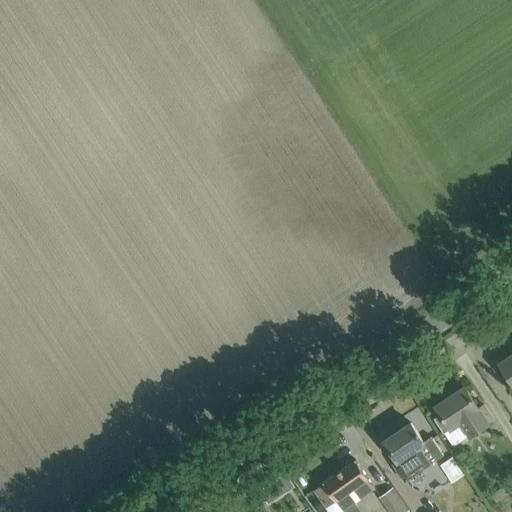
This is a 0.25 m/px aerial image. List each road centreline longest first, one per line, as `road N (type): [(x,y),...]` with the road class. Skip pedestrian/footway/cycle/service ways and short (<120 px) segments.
road 1 (tertiary): [(151,511),(511,269)]
road 2 (residential): [(203,511),(511,307)]
